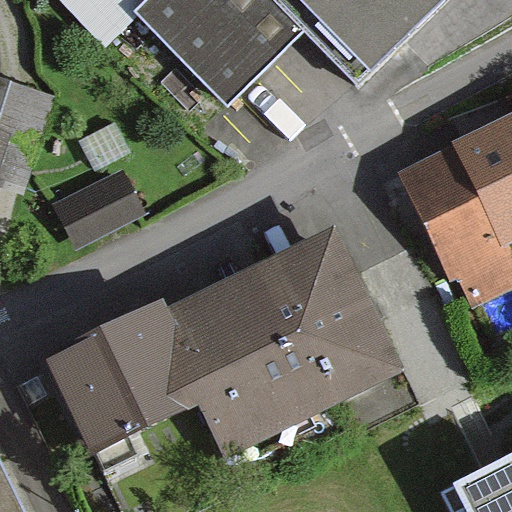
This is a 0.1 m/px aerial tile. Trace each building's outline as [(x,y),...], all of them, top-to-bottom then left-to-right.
[(455,0),(42,0),(100,58),(121,38),(203,121),(287,38),(351,103),(455,0)] [(0,203),(15,208),(43,105),(0,93),(0,203)] [(511,123),(389,186),(449,303),(497,279),(482,249),(511,234),(511,123)] [(57,198),(69,246),(146,228),(135,180),(57,198)] [(243,283),(307,411),(392,368),(329,241),(243,283)] [(307,411),(243,283),(165,322),(200,394),(228,450),(307,411)] [(200,394),(165,322),(159,312),(52,365),(93,447),(200,394)] [(511,511),(511,465),(455,494),(464,511),(511,511)] [(0,511),(23,511),(0,466),(0,511)]
